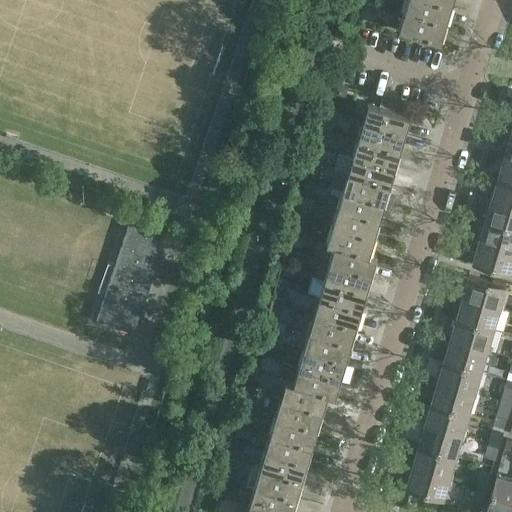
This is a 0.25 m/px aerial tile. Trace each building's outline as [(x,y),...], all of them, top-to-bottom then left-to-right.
[(445,23),(450,5),(433,0),(405,0),(402,10),(445,23)] [(440,39),(445,23),(402,10),(397,27),(440,39)] [(361,120),(404,133),(410,115),(366,102),(361,120)] [(399,151),(404,133),(361,120),(356,138),(399,151)] [(511,158),(511,135),(509,134),(503,156),(511,158)] [(394,168),(399,151),(356,138),(351,155),(394,168)] [(389,186),(394,168),(351,155),(346,173),(389,186)] [(511,181),(511,158),(503,156),(497,177),(511,181)] [(384,202),(389,186),(346,173),(341,189),(384,202)] [(511,204),(511,181),(497,177),(491,198),(511,204)] [(384,202),(341,189),(331,186),(328,195),(338,198),(335,207),(379,220),(384,202)] [(511,227),(511,204),(491,198),(484,219),(511,227)] [(374,237),(379,220),(335,207),(330,224),(374,237)] [(511,250),(511,227),(484,219),(478,240),(511,250)] [(165,233),(128,221),(95,318),(133,331),(165,233)] [(330,224),(325,242),(333,244),(368,254),(374,237),(330,224)] [(507,272),(511,256),(511,250),(478,240),(472,262),(507,272)] [(376,257),(368,254),(333,244),(328,261),(371,274),(376,257)] [(371,274),(328,261),(323,279),(366,291),(371,274)] [(462,296),(497,307),(503,285),(468,275),(462,296)] [(360,309),(366,291),(323,279),(318,296),(360,309)] [(355,327),(360,309),(318,296),(312,314),(355,327)] [(491,328),(497,307),(462,296),(455,317),(491,328)] [(350,344),(355,327),(312,314),(307,331),(350,344)] [(484,349),(491,328),(455,317),(449,338),(484,349)] [(345,361),(350,344),(307,331),(302,348),(345,361)] [(478,370),(484,349),(449,338),(443,359),(478,370)] [(340,379),(345,361),(302,348),(297,366),(340,379)] [(472,391),(478,370),(443,359),(437,380),(472,391)] [(292,383),(327,393),(335,396),(340,379),(297,366),(292,383)] [(466,412),(472,391),(437,380),(430,401),(466,412)] [(327,393),(292,383),(283,381),(278,398),(322,411),(327,393)] [(499,399),(509,402),(511,393),(511,387),(503,385),(499,399)] [(317,428),(322,411),(278,398),(273,415),(317,428)] [(505,416),(509,402),(499,399),(495,413),(505,416)] [(459,433),(466,412),(430,401),(424,423),(459,433)] [(311,445),(317,428),(273,415),(268,432),(311,445)] [(453,454),(459,433),(424,423),(418,444),(453,454)] [(486,441),(497,444),(501,430),(491,427),(486,441)] [(306,463),(311,445),(268,432),(263,450),(306,463)] [(493,458),(497,444),(486,441),(482,455),(493,458)] [(447,475),(453,454),(418,444),(411,465),(447,475)] [(301,479),(306,463),(263,450),(258,466),(301,479)] [(440,497),(447,475),(411,465),(405,486),(440,497)] [(296,497),(301,479),(258,466),(253,484),(296,497)] [(474,483),(483,486),(488,471),(478,468),(474,483)] [(488,511),(506,511),(511,495),(511,479),(495,474),(484,510),(488,511)] [(480,499),(483,486),(474,483),(470,496),(480,499)] [(282,511),(291,511),(296,497),(253,484),(248,502),(282,511)] [(282,511),(248,502),(244,511),(282,511)]
